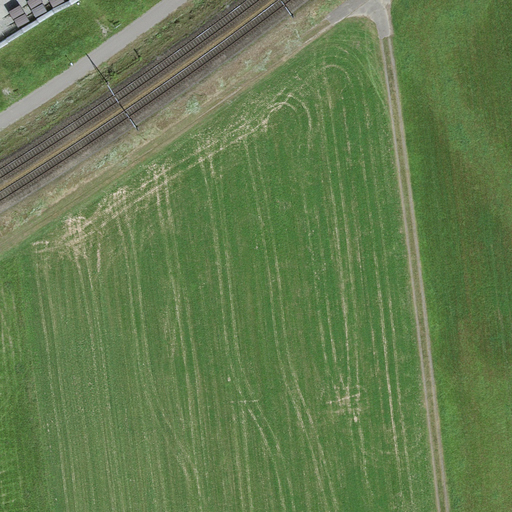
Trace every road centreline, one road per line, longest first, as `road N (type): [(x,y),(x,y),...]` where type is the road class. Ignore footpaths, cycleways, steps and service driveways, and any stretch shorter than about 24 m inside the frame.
road 1 (track): [(376,0),(440,511)]
road 2 (unknown): [(38,215),(367,0)]
